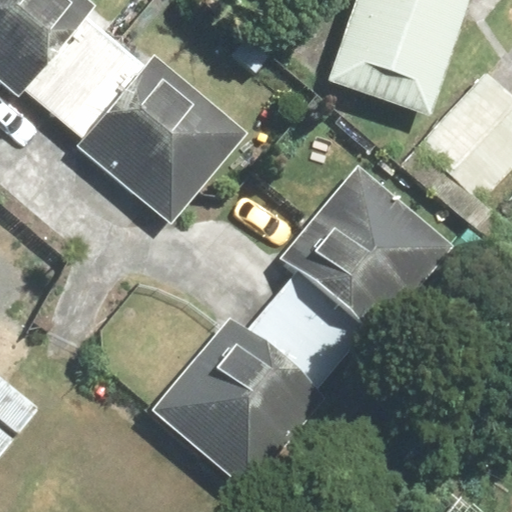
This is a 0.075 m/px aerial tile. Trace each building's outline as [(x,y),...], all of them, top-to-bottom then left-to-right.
[(55,0),(0,0),(0,109),(164,242),(241,148),(55,0)] [(348,0),(316,102),(421,136),(465,0),(348,0)] [(511,166),(511,115),(479,83),(409,154),(468,211),(511,166)] [(340,179),(136,426),(241,511),(242,511),(446,266),(340,179)] [(126,511),(57,452),(5,511),(126,511)]
